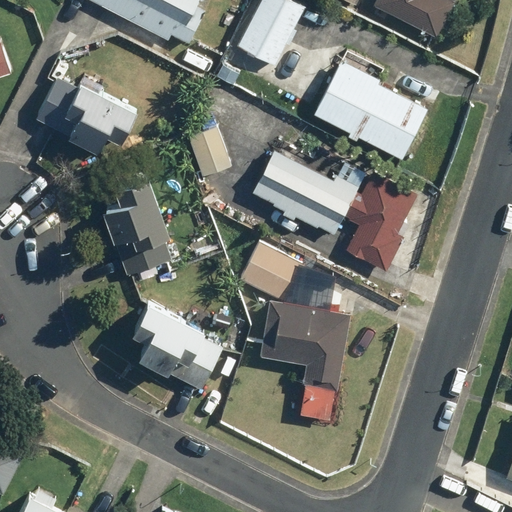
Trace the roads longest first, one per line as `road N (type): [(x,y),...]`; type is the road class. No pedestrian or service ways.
road 1 (residential): [(307,511),(66,381),(17,305),(0,222)]
road 2 (residential): [(404,466),(511,148)]
